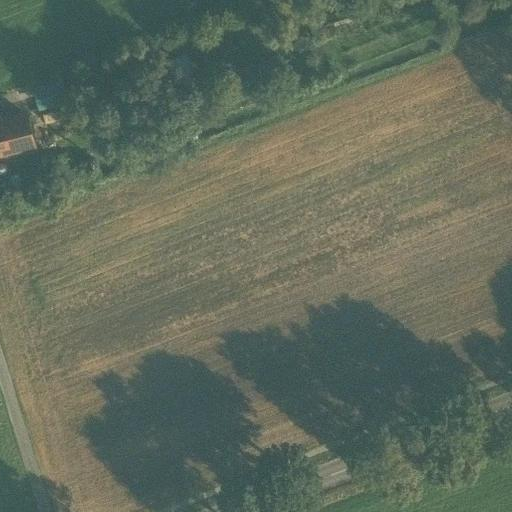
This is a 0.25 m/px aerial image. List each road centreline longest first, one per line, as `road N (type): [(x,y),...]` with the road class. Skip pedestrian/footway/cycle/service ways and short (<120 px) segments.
road 1 (secondary): [(223,511),(511,403)]
road 2 (residential): [(0,369),(44,511)]
